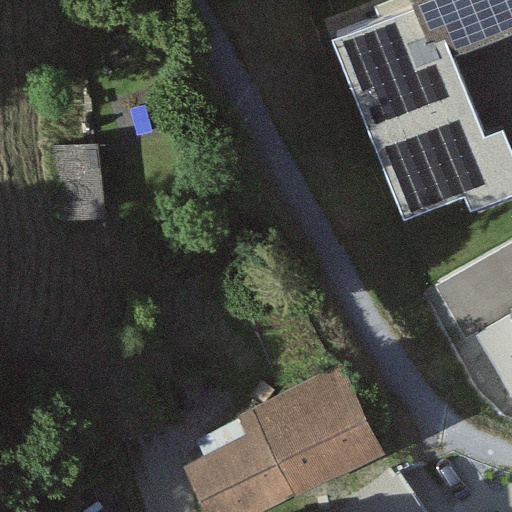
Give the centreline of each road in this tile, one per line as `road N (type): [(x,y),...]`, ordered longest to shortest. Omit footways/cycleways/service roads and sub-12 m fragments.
road 1 (track): [(198,0),(328,253)]
road 2 (residential): [(328,253),(442,428),(511,451)]
road 3 (track): [(103,0),(76,34),(87,123),(105,142),(113,207),(137,236)]
